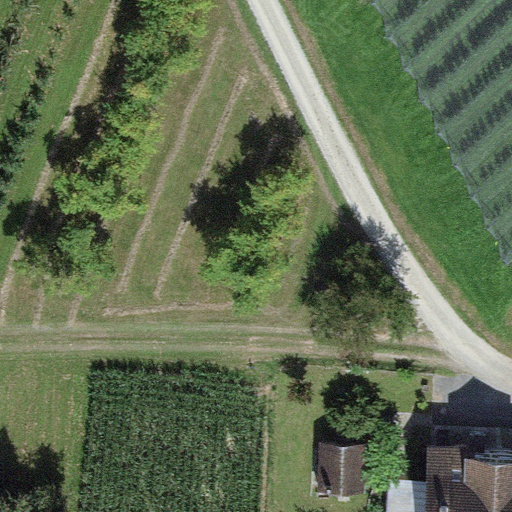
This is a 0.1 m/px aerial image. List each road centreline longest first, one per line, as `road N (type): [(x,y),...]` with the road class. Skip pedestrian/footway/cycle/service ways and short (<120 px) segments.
road 1 (track): [(0,340),(470,349)]
road 2 (track): [(511,378),(470,349),(359,200),(264,0)]
